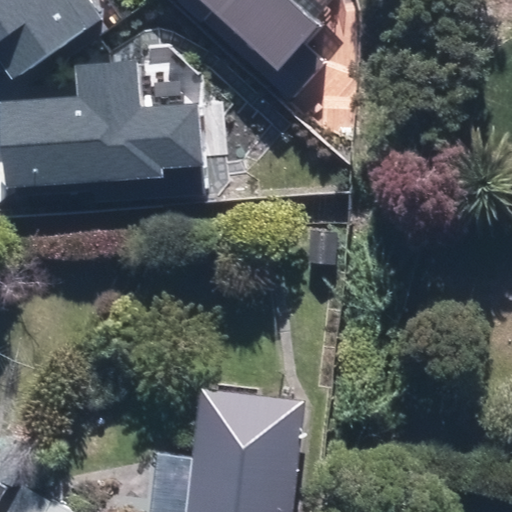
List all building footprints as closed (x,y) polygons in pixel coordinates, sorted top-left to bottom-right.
[(0,0),(0,57),(7,52),(29,82),(113,22),(97,0),(0,0)] [(217,0),(237,17),(222,33),(304,104),(336,67),(319,52),(339,29),(305,0),(217,0)] [(79,97),(0,103),(6,187),(150,176),(149,167),(200,164),(195,105),(142,109),(138,60),(76,65),(79,97)] [(306,213),(305,263),(343,264),(344,214),(306,213)] [(298,511),(311,401),(209,389),(201,458),(162,454),(155,511),(298,511)] [(111,511),(27,471),(6,511),(111,511)] [(0,502),(10,487),(0,480),(0,502)]
